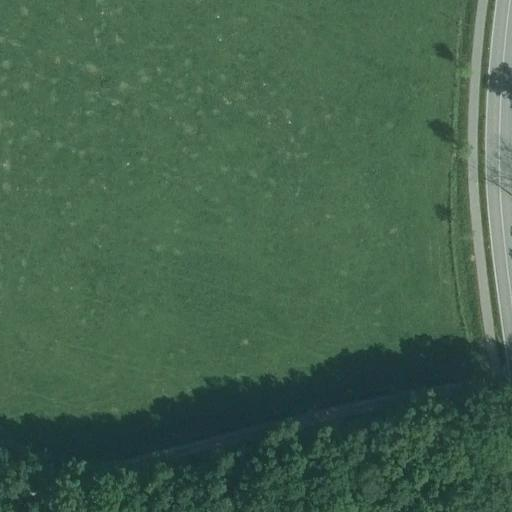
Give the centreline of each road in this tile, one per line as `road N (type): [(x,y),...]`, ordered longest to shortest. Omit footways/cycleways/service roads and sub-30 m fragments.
road 1 (track): [(511,393),(0,492)]
road 2 (secondary): [(511,325),(498,168),(510,0)]
